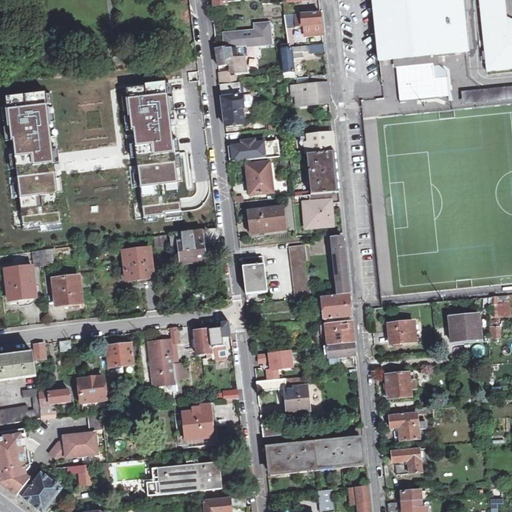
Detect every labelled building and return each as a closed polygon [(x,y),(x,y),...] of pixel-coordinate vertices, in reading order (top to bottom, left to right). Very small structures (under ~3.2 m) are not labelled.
[(227,8),(227,4),(226,0),(213,0),(215,9),(227,8)] [(460,0),(372,0),(378,61),(394,59),(395,69),(435,65),(434,56),(465,53),(460,0)] [(511,20),(506,16),(504,0),(479,0),(486,71),(511,68),(511,20)] [(295,15),(297,28),(321,25),(320,13),(295,15)] [(297,29),(297,28),(295,15),(286,17),(289,46),(293,46),(292,29),(297,29)] [(255,28),(256,35),(263,34),(264,48),(272,48),(270,27),(255,28)] [(224,37),(225,52),(230,52),(236,51),(246,50),(264,48),(263,34),(256,35),(224,37)] [(310,54),(324,53),(323,45),(310,47),(310,54)] [(285,73),(283,73),(283,75),(283,80),(295,79),(294,72),(292,61),(304,60),(304,55),(307,55),(307,49),(283,51),(285,73)] [(236,51),(230,52),(216,53),(218,65),(218,69),(238,67),(236,51)] [(228,86),(226,73),(219,74),(220,85),(220,87),(228,86)] [(234,73),(226,73),(228,86),(236,86),(234,73)] [(312,87),(327,85),(326,75),(311,77),(312,87)] [(171,85),(130,90),(139,163),(146,219),(184,215),(178,149),(171,85)] [(240,85),(236,86),(228,86),(220,87),(223,112),(225,124),(242,122),(241,111),(244,110),(242,98),(240,85)] [(328,95),(327,85),(312,87),(292,89),(292,98),(296,97),(297,108),(329,105),(328,95)] [(511,87),(460,93),(462,106),(511,101),(511,87)] [(50,97),(9,101),(26,229),(65,225),(59,171),(50,97)] [(250,97),(242,98),(244,110),(251,109),(253,107),(252,99),(250,97)] [(332,136),(316,137),(317,145),(322,145),(322,142),(333,139),(332,136)] [(305,138),(306,156),(333,154),(334,153),(333,143),(333,139),(322,142),(322,145),(317,145),(316,137),(305,138)] [(228,150),(230,165),(280,160),(279,149),(276,149),(275,143),(264,145),(263,141),(241,144),(241,148),(228,150)] [(306,156),(310,197),(336,194),(334,173),(333,154),(308,156),(306,156)] [(266,181),(271,180),(270,165),(247,167),(249,185),(251,197),(268,196),(266,181)] [(327,221),(333,221),(333,217),(332,212),(326,212),(326,206),(340,205),(339,194),(336,194),(310,197),(310,204),(303,205),(305,228),(315,228),(315,231),(328,229),(327,221)] [(250,221),(252,235),(286,232),(283,210),(249,214),(250,221)] [(197,263),(205,262),(203,242),(218,240),(217,231),(168,237),(169,245),(177,244),(180,265),(197,263)] [(169,245),(168,237),(155,239),(156,251),(170,249),(169,245)] [(337,297),(349,296),(347,275),(343,239),(327,241),(328,251),(331,251),(337,297)] [(294,302),(298,301),(311,300),(306,247),(289,248),(294,302)] [(53,267),(51,251),(41,252),(43,268),(53,267)] [(138,280),(152,278),(149,251),(123,254),(126,281),(138,280)] [(43,268),(41,252),(33,254),(34,269),(43,268)] [(242,260),(246,296),(266,293),(263,258),(242,260)] [(18,300),(19,303),(19,305),(23,305),(27,305),(27,300),(35,299),(32,268),(6,271),(10,301),(18,300)] [(81,304),(78,278),(52,281),(55,307),(74,305),(81,304)] [(324,321),(326,320),(351,318),(349,296),(337,297),(321,299),(323,309),(324,321)] [(495,305),(509,304),(511,303),(511,302),(511,296),(491,298),(491,306),(495,305)] [(511,317),(509,304),(495,305),(494,318),(511,317)] [(479,316),(450,319),(452,342),(482,339),(479,316)] [(324,326),(326,348),(354,344),(351,318),(326,320),(326,326),(324,326)] [(208,330),(210,348),(213,348),(215,362),(225,361),(222,335),(230,334),(228,323),(221,323),(220,323),(221,329),(208,330)] [(388,325),(390,346),(416,343),(414,323),(388,325)] [(501,327),(489,327),(489,340),(502,339),(501,327)] [(170,329),(171,342),(173,359),(177,359),(176,344),(179,344),(178,328),(170,329)] [(210,348),(208,330),(194,332),(197,356),(211,354),(210,348)] [(60,351),(72,350),(71,341),(59,342),(60,351)] [(116,368),(127,366),(133,366),(130,342),(114,343),(114,346),(107,347),(109,368),(116,368)] [(173,359),(171,342),(148,344),(153,390),(176,387),(176,386),(175,380),(174,366),(173,362),(173,359)] [(354,344),(326,348),(323,348),(324,354),(328,354),(330,370),(340,368),(339,359),(355,357),(354,344)] [(40,345),(33,345),(35,360),(42,360),(40,345)] [(291,352),(259,356),(260,364),(271,363),(272,371),(268,372),(269,382),(279,381),(278,371),(293,369),(291,352)] [(0,382),(36,378),(33,354),(12,357),(0,358),(0,382)] [(174,366),(175,380),(179,380),(186,379),(184,364),(174,366)] [(413,372),(385,376),(388,399),(410,396),(409,388),(415,387),(413,372)] [(80,380),(82,404),(106,400),(103,377),(102,377),(101,375),(81,377),(81,380),(80,380)] [(269,382),(257,383),(259,394),(281,391),(283,405),(286,405),(287,413),(308,411),(305,386),(302,387),(301,378),(279,381),(269,382)] [(39,399),(38,395),(37,389),(22,391),(23,399),(32,398),(34,416),(28,417),(27,406),(0,410),(0,426),(7,425),(32,422),(41,421),(39,399)] [(69,391),(38,395),(39,399),(40,407),(45,406),(70,403),(69,391)] [(222,395),(223,401),(238,399),(237,392),(222,393),(222,395)] [(223,403),(223,401),(222,395),(215,396),(214,402),(214,404),(223,403)] [(216,423),(214,404),(207,404),(178,407),(175,408),(180,451),(218,447),(216,423)] [(43,421),(57,419),(56,414),(46,415),(45,406),(40,407),(43,421)] [(429,413),(428,407),(388,412),(390,429),(399,428),(400,441),(419,438),(418,430),(426,429),(425,422),(418,423),(417,414),(429,413)] [(104,432),(103,417),(88,418),(89,433),(104,432)] [(20,431),(0,433),(0,484),(8,490),(15,482),(13,480),(22,477),(23,476),(30,467),(26,437),(21,438),(20,431)] [(95,436),(64,438),(64,443),(58,444),(52,451),(60,458),(62,459),(82,457),(97,456),(95,436)] [(335,443),(315,445),(318,470),(363,465),(360,440),(342,442),(341,440),(334,440),(335,443)] [(318,470),(315,445),(297,447),(296,444),(288,444),(288,448),(269,450),(271,474),(318,470)] [(422,464),(420,450),(392,453),(393,463),(405,461),(405,464),(396,466),(397,477),(423,474),(422,469),(422,464)] [(60,458),(52,451),(49,455),(56,462),(60,458)] [(156,471),(158,492),(218,486),(217,476),(216,465),(193,467),(192,460),(184,461),(184,468),(156,471)] [(90,467),(68,469),(69,486),(77,488),(91,486),(90,467)] [(423,474),(397,477),(398,483),(429,480),(428,468),(422,469),(423,474)] [(15,482),(8,490),(17,496),(18,497),(19,496),(28,483),(30,481),(23,476),(22,477),(13,480),(15,482)] [(34,487),(28,483),(19,496),(34,508),(38,511),(45,511),(62,491),(43,477),(34,487)] [(351,489),(350,489),(350,499),(359,505),(359,511),(371,511),(369,487),(351,489)] [(403,493),(404,503),(423,501),(422,490),(403,493)] [(230,511),(231,509),(246,507),(245,497),(204,501),(204,511),(230,511)] [(334,511),(333,499),(323,500),(324,511),(334,511)] [(424,511),(424,509),(423,501),(404,503),(404,511),(424,511)] [(404,511),(404,503),(388,505),(388,511),(404,511)]
